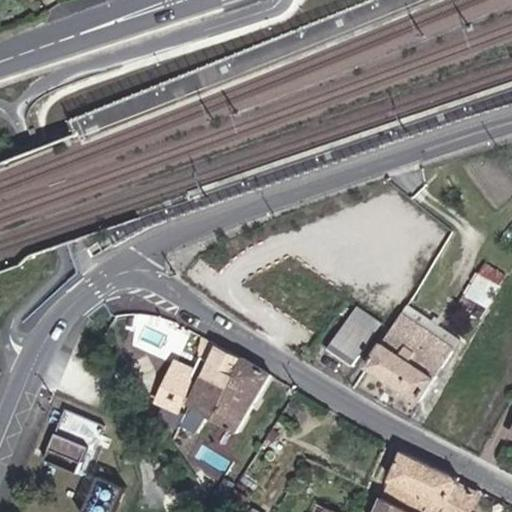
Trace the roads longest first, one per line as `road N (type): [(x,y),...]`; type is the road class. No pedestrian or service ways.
road 1 (residential): [(129,268),(511,482)]
road 2 (residential): [(511,120),(172,237),(129,268)]
road 3 (residential): [(129,268),(58,319),(0,442)]
road 4 (residential): [(0,61),(170,0)]
